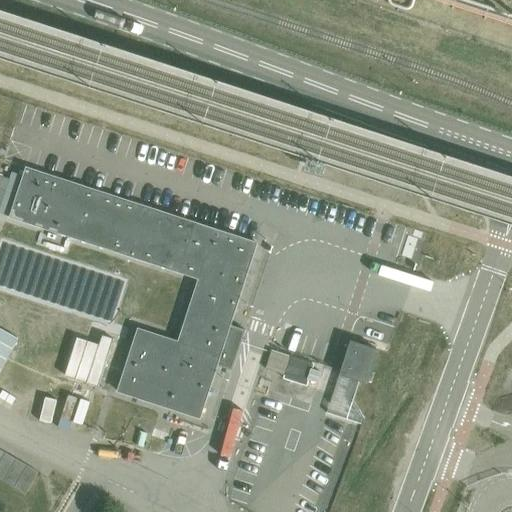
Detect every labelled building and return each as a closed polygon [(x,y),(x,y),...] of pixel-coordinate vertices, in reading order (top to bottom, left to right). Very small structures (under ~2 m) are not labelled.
[(26,169),(9,218),(179,274),(198,281),(177,343),(137,329),(116,393),(199,420),(217,367),(231,372),(245,331),(230,326),(257,245),(26,169)] [(0,213),(0,214),(11,179),(0,175),(0,213)] [(98,387),(113,339),(102,336),(99,345),(77,338),(64,376),(98,387)] [(340,375),(360,382),(367,384),(377,351),(350,342),(340,375)] [(313,366),(271,352),(265,370),(284,376),(283,380),(306,388),(309,380),(318,383),(321,375),(311,372),(313,366)] [(63,423),(74,426),(82,402),(71,398),(63,423)] [(39,474),(0,450),(0,479),(26,495),(39,474)]
